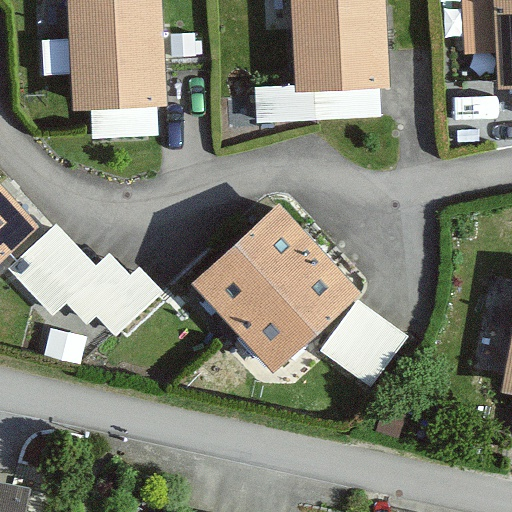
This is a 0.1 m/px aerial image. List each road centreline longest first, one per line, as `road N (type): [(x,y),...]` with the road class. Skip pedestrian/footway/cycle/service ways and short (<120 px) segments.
road 1 (residential): [(511,168),(403,191),(251,171),(125,206),(65,192),(0,139)]
road 2 (residential): [(0,397),(511,499)]
